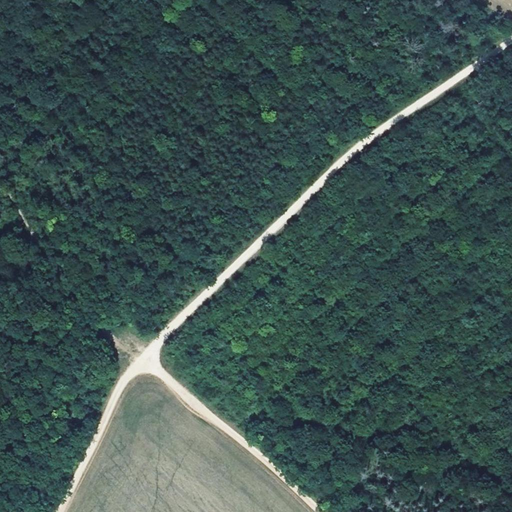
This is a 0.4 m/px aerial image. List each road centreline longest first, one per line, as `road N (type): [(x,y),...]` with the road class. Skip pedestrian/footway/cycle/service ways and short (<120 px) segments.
road 1 (track): [(511,42),(365,141),(137,367)]
road 2 (track): [(137,367),(0,180)]
road 3 (track): [(137,367),(227,433),(311,511)]
road 4 (track): [(62,511),(137,367)]
